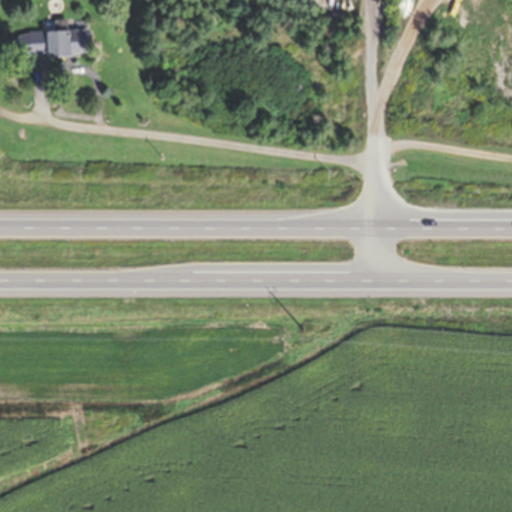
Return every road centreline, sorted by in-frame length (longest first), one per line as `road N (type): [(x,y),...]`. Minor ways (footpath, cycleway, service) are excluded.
road 1 (trunk): [(511,226),(0,225)]
road 2 (trunk): [(0,285),(511,285)]
road 3 (residential): [(373,52),(374,286)]
